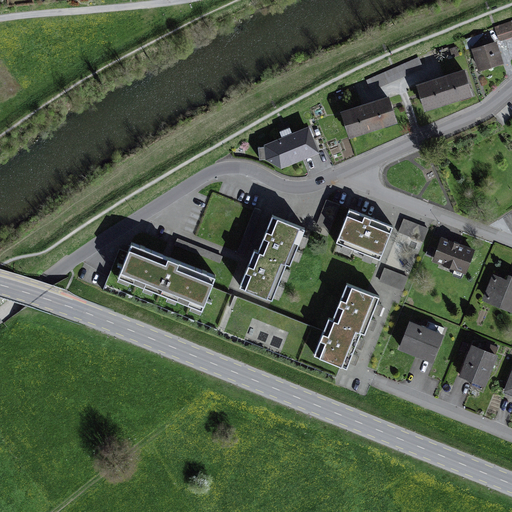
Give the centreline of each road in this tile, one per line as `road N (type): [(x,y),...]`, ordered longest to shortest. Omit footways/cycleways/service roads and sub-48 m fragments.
road 1 (primary): [(0,284),(511,484)]
road 2 (residential): [(0,316),(214,170),(244,168),(298,187),(338,175)]
road 3 (residential): [(338,175),(481,113),(511,88)]
road 4 (residential): [(338,175),(511,242)]
road 5 (residential): [(183,0),(0,18)]
road 6 (residential): [(511,437),(358,376)]
road 7 (unknown): [(270,189),(217,314)]
